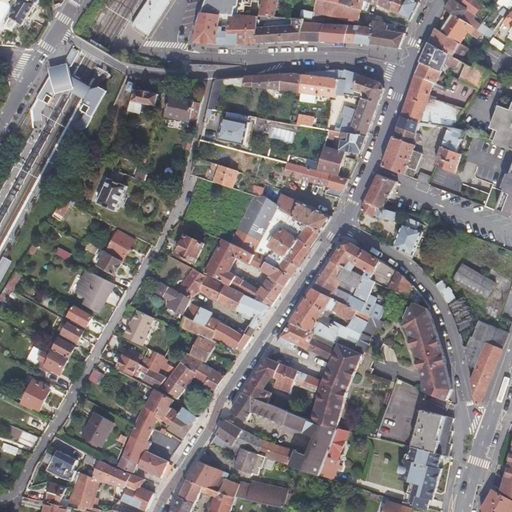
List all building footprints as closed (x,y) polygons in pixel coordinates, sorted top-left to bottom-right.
[(16,0),(14,5),(5,0),(2,0),(0,5),(0,20),(14,28),(19,19),(25,23),(38,0),(16,0)] [(147,0),(132,24),(147,35),(157,21),(170,0),(147,0)] [(204,0),(201,11),(229,13),(243,14),(243,10),(251,11),(251,14),(257,15),(265,15),(265,0),(204,0)] [(358,21),(361,9),(326,0),(315,0),(313,10),(301,7),(300,17),(303,18),(323,19),(325,14),(350,20),(358,21)] [(326,0),(361,9),(363,0),(326,0)] [(388,9),(393,0),(377,0),(376,4),(388,9)] [(399,14),(406,0),(393,0),(388,9),(399,14)] [(411,19),(420,2),(415,0),(406,0),(399,14),(411,19)] [(477,0),(452,0),(452,1),(467,11),(467,10),(476,16),(484,5),(477,0)] [(511,0),(500,0),(510,10),(511,7),(511,0)] [(452,1),(445,10),(453,15),(461,20),(467,11),(452,1)] [(227,43),(229,13),(201,11),(197,22),(196,24),(194,40),(217,44),(227,43)] [(243,14),(229,13),(227,43),(257,42),(257,15),(251,14),(243,14)] [(265,15),(257,15),(257,42),(298,40),(303,20),(303,18),(300,17),(265,15)] [(453,15),(442,34),(460,45),(467,33),(476,39),(480,33),(479,32),(468,24),(461,20),(453,15)] [(303,20),(298,40),(320,41),(325,22),(322,22),(303,20)] [(400,48),(406,32),(387,28),(389,23),(373,20),(371,27),(373,27),(369,44),(371,44),(400,48)] [(471,20),(468,24),(479,32),(481,27),(471,20)] [(325,22),(320,41),(344,42),(348,24),(325,22)] [(348,24),(344,42),(355,42),(359,26),(348,24)] [(481,27),(479,32),(480,33),(490,39),(494,32),(483,25),(481,27)] [(355,42),(369,44),(373,27),(371,27),(359,26),(355,42)] [(479,90),(491,71),(476,62),(472,68),(462,62),(453,57),(460,45),(442,34),(436,30),(417,75),(435,83),(436,84),(442,72),(440,72),(446,59),(464,69),(458,80),(479,90)] [(502,51),(505,47),(494,40),(491,44),(502,51)] [(469,50),(460,45),(453,57),(462,62),(469,50)] [(31,108),(32,121),(37,121),(42,121),(42,112),(46,103),(50,104),(56,94),(69,91),(87,100),(81,110),(85,113),(81,120),(74,123),(75,127),(76,131),(87,128),(108,91),(100,86),(93,88),(77,81),(73,79),(68,64),(59,66),(49,68),(51,76),(31,108)] [(336,96),(342,96),(343,87),(344,81),(341,80),(344,72),(300,74),(245,78),(244,85),(301,94),(316,97),(335,100),(336,96)] [(348,88),(353,75),(344,72),(341,80),(344,81),(343,87),(348,88)] [(437,126),(449,129),(456,131),(466,111),(431,98),(433,91),(435,83),(417,75),(414,83),(402,117),(420,123),(437,126)] [(330,131),(345,134),(367,138),(368,135),(384,90),(380,84),(355,76),(350,90),(364,94),(363,98),(346,94),(346,96),(345,100),(340,100),(337,104),(332,103),(328,131),(330,131)] [(137,80),(134,79),(131,89),(133,89),(131,98),(133,98),(131,107),(143,110),(146,102),(155,104),(158,92),(135,86),(137,80)] [(222,85),(222,79),(216,79),(213,81),(207,108),(212,108),(213,109),(220,85),(222,85)] [(199,119),(202,104),(171,97),(167,115),(190,122),(192,117),(199,119)] [(511,151),(511,101),(511,102),(511,103),(509,110),(497,105),(489,128),(493,129),(489,139),(494,141),(493,145),(511,151)] [(250,121),(251,116),(229,112),(228,120),(225,119),(220,140),(245,146),(250,125),(246,124),(247,121),(250,121)] [(304,126),(312,128),(314,116),(299,114),(297,125),(304,126)] [(420,123),(402,117),(398,126),(417,132),(419,126),(420,123)] [(398,126),(394,138),(413,145),(416,134),(417,132),(398,126)] [(449,129),(437,167),(451,171),(456,173),(463,154),(460,152),(466,133),(456,131),(449,129)] [(367,138),(345,134),(341,151),(361,155),(367,138)] [(383,167),(384,168),(413,179),(422,154),(413,150),(415,145),(413,145),(394,138),(383,167)] [(344,155),(325,149),(320,163),(318,171),(338,176),(344,155)] [(320,163),(303,158),(301,166),(318,171),(320,163)] [(328,187),(344,191),(350,179),(338,176),(318,171),(301,166),(296,165),(290,163),(286,174),(288,175),(288,177),(294,179),(295,178),(328,187)] [(220,165),(215,182),(234,188),(239,171),(220,165)] [(486,208),(511,218),(511,169),(510,175),(507,174),(502,188),(495,185),(486,208)] [(124,174),(113,171),(110,180),(109,179),(100,205),(120,212),(128,186),(121,183),(124,174)] [(416,180),(428,184),(431,177),(419,172),(416,180)] [(385,211),(386,209),(399,182),(380,175),(367,202),(385,211)] [(253,185),(251,194),(257,196),(259,196),(263,195),(265,188),(253,185)] [(325,194),(340,198),(344,191),(328,187),(328,190),(326,191),(325,194)] [(257,196),(231,244),(252,254),(254,253),(266,260),(265,263),(291,278),(296,269),(320,233),(308,224),(307,226),(276,203),(270,199),(265,195),(263,195),(259,196),(257,196)] [(308,224),(320,233),(325,226),(331,216),(300,202),(299,203),(282,195),(276,203),(307,226),(308,224)] [(71,206),(62,202),(55,213),(64,218),(71,206)] [(399,214),(385,211),(367,202),(363,211),(373,216),(374,214),(382,218),(396,220),(399,214)] [(436,214),(430,212),(427,221),(434,223),(436,214)] [(394,249),(413,261),(423,234),(417,231),(420,224),(408,220),(405,226),(403,226),(394,249)] [(119,233),(109,251),(124,260),(134,242),(119,233)] [(186,238),(177,256),(196,264),(204,246),(186,238)] [(229,243),(223,240),(207,273),(272,307),(274,304),(284,288),(267,278),(260,291),(229,273),(237,258),(261,271),(265,263),(266,260),(254,253),(252,254),(231,244),(229,243)] [(342,247),(333,262),(359,274),(362,268),(369,272),(382,279),(388,265),(381,260),(376,257),(371,255),(362,250),(352,246),(342,247)] [(37,249),(33,247),(27,255),(31,257),(37,249)] [(115,276),(123,262),(106,252),(98,266),(115,276)] [(3,256),(0,261),(0,282),(11,260),(3,256)] [(333,262),(315,289),(348,305),(353,296),(354,297),(364,277),(359,274),(333,262)] [(267,278),(284,288),(291,278),(265,263),(261,271),(269,275),(267,278)] [(406,278),(388,265),(382,279),(379,284),(395,292),(398,293),(406,278)] [(497,283),(463,265),(453,282),(488,301),(497,283)] [(197,271),(193,269),(176,291),(191,299),(198,292),(217,302),(226,286),(201,273),(197,271)] [(369,272),(366,278),(377,283),(379,284),(382,279),(369,272)] [(23,277),(16,273),(6,288),(13,293),(23,277)] [(99,312),(114,285),(89,273),(77,295),(88,301),(86,304),(99,312)] [(353,296),(348,305),(363,312),(369,301),(377,283),(366,278),(364,277),(354,297),(353,296)] [(410,283),(406,278),(398,293),(415,302),(417,297),(421,298),(422,296),(416,289),(410,283)] [(459,330),(461,337),(476,328),(461,298),(456,301),(449,288),(446,289),(442,282),(436,287),(440,291),(442,295),(446,301),(448,305),(451,311),(454,317),(456,323),(459,330)] [(176,291),(161,283),(156,293),(170,301),(168,304),(166,303),(163,306),(182,315),(191,299),(176,291)] [(230,288),(226,286),(217,302),(252,320),(248,328),(245,332),(239,329),(237,333),(244,337),(238,347),(244,350),(255,332),(271,308),(230,288)] [(315,289),(292,323),(322,336),(327,327),(318,323),(326,309),(347,319),(343,327),(336,323),(332,330),(328,339),(362,353),(365,348),(357,343),(371,316),(363,312),(348,305),(315,289)] [(369,301),(363,312),(371,316),(381,321),(386,309),(369,301)] [(424,391),(428,393),(448,401),(453,389),(443,350),(431,312),(428,309),(418,304),(418,303),(415,302),(404,325),(407,327),(411,339),(410,340),(413,347),(414,347),(419,360),(418,361),(420,368),(421,369),(425,387),(424,391)] [(194,322),(201,309),(191,304),(185,317),(194,322)] [(73,307),(67,316),(87,326),(92,318),(73,307)] [(188,356),(202,362),(205,364),(218,343),(213,340),(215,333),(204,327),(208,318),(210,314),(201,309),(194,322),(185,317),(178,329),(197,338),(188,356)] [(146,334),(154,319),(139,311),(130,328),(128,327),(125,332),(145,342),(149,335),(146,334)] [(362,353),(365,355),(377,327),(381,329),(384,322),(381,321),(371,316),(357,343),(365,348),(362,353)] [(215,333),(219,323),(208,318),(204,327),(215,333)] [(237,349),(238,347),(244,337),(237,333),(219,323),(215,333),(213,340),(218,343),(222,346),(225,342),(237,349)] [(323,382),(320,393),(313,421),(340,428),(350,389),(365,355),(362,353),(328,339),(322,336),(292,323),(278,343),(292,350),(295,345),(309,350),(312,343),(316,345),(318,344),(324,347),(321,355),(327,357),(326,358),(332,361),(324,380),(323,382)] [(468,344),(463,345),(467,359),(467,361),(477,366),(488,342),(504,349),(511,330),(499,325),(491,323),(485,338),(473,334),(468,344)] [(78,343),(84,332),(69,324),(63,335),(78,343)] [(327,327),(322,336),(328,339),(332,330),(327,327)] [(4,328),(0,335),(0,348),(18,358),(27,341),(4,328)] [(142,347),(145,342),(125,332),(123,337),(142,347)] [(54,349),(70,358),(75,348),(60,339),(54,349)] [(477,366),(471,380),(476,405),(481,404),(504,349),(488,342),(477,366)] [(312,343),(309,350),(326,358),(327,357),(321,355),(324,347),(318,344),(316,345),(312,343)] [(60,376),(70,358),(54,349),(50,356),(43,353),(36,366),(50,373),(51,371),(60,376)] [(127,349),(123,356),(138,364),(141,357),(127,349)] [(116,366),(132,375),(138,364),(123,356),(122,355),(116,366)] [(225,378),(226,377),(202,365),(202,362),(188,356),(185,355),(179,363),(196,375),(194,378),(204,383),(202,388),(215,393),(225,378)] [(147,368),(156,373),(163,362),(154,357),(147,368)] [(268,358),(245,393),(259,399),(268,402),(273,392),(265,388),(271,376),(275,378),(281,364),(268,358)] [(162,389),(177,399),(193,380),(194,378),(196,375),(179,363),(175,368),(168,379),(162,389)] [(323,382),(281,364),(275,378),(278,379),(275,387),(290,393),(293,385),(320,393),(323,382)] [(89,376),(99,382),(104,371),(95,366),(89,376)] [(136,377),(154,387),(161,384),(165,378),(156,373),(147,368),(143,366),(136,377)] [(30,379),(18,401),(25,405),(26,403),(37,409),(47,391),(36,385),(38,383),(30,379)] [(449,455),(451,449),(451,444),(449,443),(452,431),(448,430),(451,419),(435,414),(438,404),(426,400),(428,393),(424,391),(397,380),(378,438),(412,447),(412,446),(444,454),(449,455)] [(146,407),(144,406),(134,427),(129,439),(122,456),(138,464),(139,465),(146,452),(151,444),(148,442),(151,437),(155,441),(166,448),(173,456),(179,446),(172,442),(173,438),(161,430),(160,432),(156,428),(159,422),(162,424),(173,410),(171,409),(174,403),(160,394),(155,392),(146,407)] [(249,421),(253,411),(259,399),(245,393),(233,411),(249,421)] [(325,464),(340,428),(313,421),(268,402),(259,399),(253,411),(275,421),(276,419),(304,430),(303,432),(318,438),(312,454),(296,449),(296,450),(290,465),(302,469),(320,475),(325,464)] [(182,416),(173,410),(162,424),(168,428),(168,430),(183,439),(197,418),(186,411),(182,416)] [(90,411),(77,435),(96,445),(109,421),(90,411)] [(267,458),(290,465),(296,450),(260,438),(244,429),(227,420),(217,435),(234,447),(235,445),(242,448),(266,457),(267,458)] [(7,433),(20,439),(23,431),(10,426),(7,433)] [(341,459),(352,431),(340,428),(325,464),(337,468),(342,470),(343,468),(343,466),(340,465),(342,461),(341,459)] [(261,468),(263,468),(267,458),(266,457),(242,448),(235,445),(234,447),(217,435),(212,443),(224,452),(228,447),(235,451),(241,453),(236,468),(258,475),(261,468)] [(15,455),(18,448),(3,443),(1,450),(15,455)] [(441,468),(444,454),(412,446),(412,447),(413,447),(411,453),(409,453),(407,454),(401,479),(413,483),(410,494),(409,494),(407,504),(413,506),(431,510),(433,500),(436,500),(444,468),(441,468)] [(74,471),(78,461),(59,450),(53,460),(47,470),(65,480),(72,482),(76,472),(74,471)] [(146,452),(139,465),(138,467),(161,479),(168,462),(146,452)] [(200,461),(228,473),(232,465),(206,453),(200,461)] [(138,464),(122,456),(118,466),(133,473),(138,464)] [(511,459),(509,467),(511,468),(509,476),(507,476),(503,491),(511,495),(511,459)] [(116,468),(98,461),(91,478),(78,474),(70,504),(89,509),(92,510),(99,481),(118,487),(124,489),(132,475),(116,468)] [(200,461),(188,480),(208,487),(237,499),(240,485),(227,479),(230,474),(228,473),(200,461)] [(337,468),(325,464),(320,475),(333,479),(337,468)] [(121,499),(146,511),(154,494),(141,488),(145,480),(132,475),(124,489),(126,489),(121,499)] [(188,480),(180,497),(195,504),(202,489),(206,490),(208,487),(188,480)] [(249,501),(252,486),(241,482),(240,485),(237,499),(249,501)] [(267,505),(285,509),(289,490),(253,482),(252,486),(249,501),(267,505)] [(66,495),(67,489),(51,486),(47,502),(63,506),(66,495)] [(126,489),(124,489),(118,487),(114,496),(119,498),(121,499),(126,489)] [(231,511),(237,499),(208,487),(206,490),(207,493),(216,496),(209,511),(231,511)] [(481,511),(509,511),(511,509),(511,510),(511,498),(494,489),(481,511)] [(180,497),(173,510),(176,511),(191,511),(195,504),(180,497)] [(410,511),(412,509),(388,501),(384,511),(410,511)]
